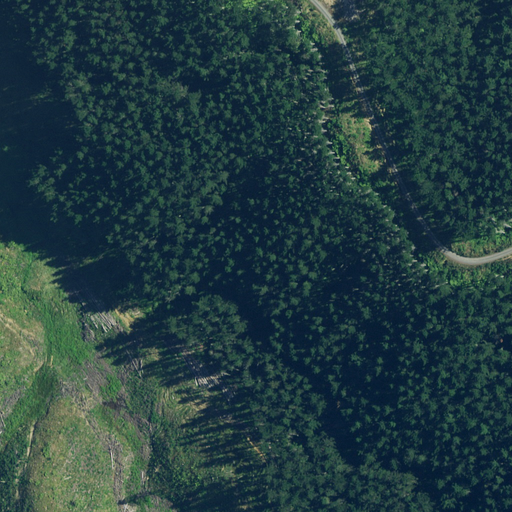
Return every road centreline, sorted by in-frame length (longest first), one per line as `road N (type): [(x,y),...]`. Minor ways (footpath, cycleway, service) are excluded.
road 1 (track): [(511,247),(453,260),(400,187),(338,43),(328,0)]
road 2 (track): [(130,511),(118,498),(114,460),(57,377),(0,315)]
